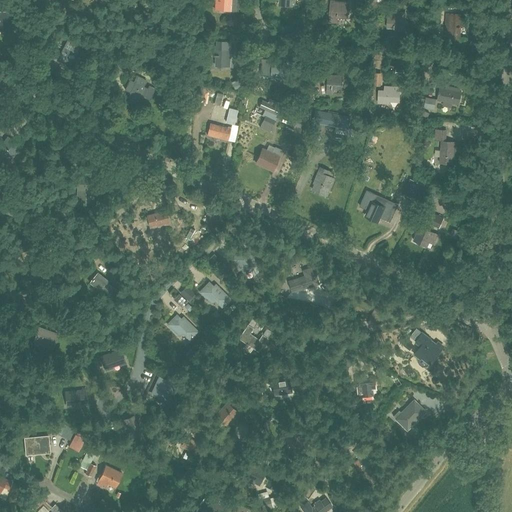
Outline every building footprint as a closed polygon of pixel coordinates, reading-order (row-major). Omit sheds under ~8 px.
[(215,0),(215,10),(238,11),(238,0),(215,0)] [(331,1),(330,22),(337,22),(338,17),(348,17),(349,3),(334,2),(334,1),(331,1)] [(0,28),(3,29),(3,31),(8,31),(8,25),(14,26),(14,15),(14,13),(0,11),(0,28)] [(388,22),(387,27),(394,28),(395,27),(405,28),(406,14),(390,13),(390,22),(388,22)] [(446,20),(446,37),(460,38),(460,27),(462,27),(463,14),(447,14),(446,20)] [(67,40),(58,58),(67,62),(68,60),(72,62),(80,47),(67,40)] [(209,45),(208,54),(213,54),(213,55),(216,55),(216,65),(229,66),(230,43),(217,42),(217,45),(209,45)] [(261,58),(260,75),(270,76),(286,77),(286,63),(271,62),(271,64),(269,64),(269,59),(261,58)] [(132,65),(130,70),(139,74),(141,69),(132,65)] [(146,70),(144,74),(152,78),(154,73),(146,70)] [(328,74),(327,93),(332,93),(332,88),(343,89),(343,75),(328,74)] [(131,81),(125,92),(131,95),(130,97),(143,104),(145,100),(149,102),(155,90),(149,87),(148,90),(145,88),(147,82),(137,77),(134,83),(131,81)] [(440,87),(438,99),(459,103),(462,92),(459,91),(460,88),(446,86),(446,88),(440,87)] [(379,91),(379,102),(389,103),(389,100),(400,101),(400,87),(385,87),(385,91),(379,91)] [(426,97),(424,107),(431,108),(433,98),(426,97)] [(262,102),(259,108),(266,111),(263,117),(265,118),(262,123),(272,128),(282,106),(271,101),(269,105),(262,102)] [(229,108),(226,122),(234,124),(238,110),(229,108)] [(316,108),(313,120),(324,123),(328,112),(316,108)] [(210,123),(207,135),(228,140),(231,129),(231,128),(231,127),(228,126),(228,128),(210,123)] [(270,133),(272,128),(262,123),(260,128),(270,133)] [(0,143),(0,151),(10,160),(20,147),(8,137),(2,145),(0,143)] [(442,140),(440,162),(452,163),(453,162),(455,162),(456,142),(454,142),(454,141),(442,140)] [(426,141),(423,146),(428,149),(431,144),(426,141)] [(331,153),(335,149),(330,144),(320,153),(329,162),(335,157),(331,153)] [(262,147),(255,161),(272,169),(279,155),(278,155),(280,150),(274,147),(274,148),(272,152),(267,150),(262,147)] [(336,174),(321,167),(312,189),(326,196),(336,174)] [(79,176),(77,202),(85,203),(86,191),(94,192),(95,177),(79,176)] [(421,184),(406,178),(399,193),(414,200),(421,184)] [(432,188),(430,194),(440,198),(442,192),(432,188)] [(367,191),(361,206),(368,209),(365,215),(379,221),(380,218),(390,222),(396,207),(386,202),(384,206),(373,201),(376,195),(367,191)] [(167,211),(148,216),(151,228),(170,223),(167,211)] [(430,211),(426,221),(433,224),(434,222),(440,224),(443,217),(430,211)] [(415,224),(413,230),(417,232),(414,240),(427,246),(429,242),(434,244),(439,234),(420,226),(415,224)] [(381,239),(387,230),(382,227),(377,236),(381,239)] [(190,228),(186,237),(191,240),(196,231),(190,228)] [(241,250),(232,259),(244,270),(247,267),(254,274),(262,266),(260,264),(248,252),(246,254),(241,250)] [(305,276),(288,281),(291,292),(297,290),(318,283),(313,268),(303,271),(305,276)] [(98,273),(93,280),(103,287),(99,292),(109,300),(117,290),(108,283),(109,281),(98,273)] [(209,282),(200,292),(212,304),(216,300),(222,306),(230,299),(216,285),(213,287),(209,282)] [(187,286),(180,293),(188,300),(195,294),(187,286)] [(461,295),(458,301),(465,306),(469,300),(461,295)] [(353,298),(349,307),(366,314),(370,305),(353,298)] [(376,308),(370,319),(375,322),(381,311),(376,308)] [(181,319),(177,315),(168,324),(180,336),(183,333),(190,339),(197,331),(183,317),(181,319)] [(254,346),(260,350),(265,341),(269,336),(263,332),(259,337),(251,332),(254,327),(248,323),(239,337),(245,341),(242,345),(251,351),(254,346)] [(99,334),(104,331),(100,324),(95,326),(99,334)] [(308,346),(322,337),(318,330),(317,331),(312,325),(307,328),(311,334),(307,336),(308,337),(304,340),(308,346)] [(44,342),(54,346),(58,334),(40,328),(34,343),(43,346),(44,342)] [(407,340),(410,342),(411,343),(414,339),(416,341),(422,346),(416,352),(430,363),(443,346),(438,342),(434,347),(429,343),(429,342),(430,341),(430,340),(430,339),(429,338),(422,333),(423,333),(422,332),(416,328),(407,340)] [(111,354),(97,368),(107,378),(121,364),(120,363),(118,364),(113,359),(114,357),(111,354)] [(361,375),(361,377),(356,377),(357,388),(358,393),(362,393),(362,396),(373,395),(372,389),(375,388),(374,375),(367,376),(367,374),(361,375)] [(159,378),(155,387),(162,390),(159,397),(168,401),(175,385),(170,383),(171,381),(170,380),(169,382),(159,378)] [(35,385),(36,389),(46,386),(44,381),(35,385)] [(275,394),(293,391),(291,381),(273,384),(275,394)] [(84,395),(86,394),(86,390),(66,392),(67,406),(87,404),(87,402),(85,402),(84,395)] [(419,405),(414,400),(400,414),(398,412),(393,416),(407,429),(421,415),(417,411),(418,410),(418,408),(417,407),(419,405)] [(239,411),(228,402),(216,416),(227,425),(239,411)] [(132,416),(133,419),(125,422),(124,420),(123,420),(131,439),(144,433),(136,414),(132,416)] [(70,427),(65,437),(70,439),(75,429),(70,427)] [(281,437),(285,440),(301,449),(306,440),(291,430),(289,434),(285,431),(281,437)] [(51,453),(49,436),(25,438),(27,455),(51,453)] [(183,445),(198,455),(203,446),(188,436),(183,445)] [(81,458),(90,443),(81,438),(72,453),(81,458)] [(97,466),(91,463),(96,452),(87,448),(79,466),(88,471),(86,474),(92,476),(97,466)] [(360,471),(374,461),(368,452),(366,453),(362,448),(357,452),(361,457),(354,462),(360,471)] [(250,465),(244,477),(249,480),(248,481),(253,484),(254,482),(259,485),(265,472),(260,470),(260,468),(255,466),(255,467),(250,465)] [(106,466),(98,484),(107,489),(109,484),(116,487),(123,474),(106,466)] [(97,468),(92,477),(98,480),(103,471),(97,468)] [(68,473),(65,481),(70,483),(74,475),(68,473)] [(0,493),(1,494),(5,483),(11,485),(12,482),(0,476),(0,493)] [(306,499),(315,502),(319,490),(310,487),(306,499)] [(24,508),(26,510),(31,505),(35,510),(48,497),(41,491),(24,508)] [(213,511),(229,511),(233,503),(213,494),(206,509),(213,511)] [(259,500),(261,505),(270,502),(268,497),(259,500)] [(325,511),(333,507),(332,505),(326,498),(321,502),(320,500),(315,504),(316,506),(313,508),(308,502),(301,507),(305,511),(325,511)] [(274,502),(276,511),(282,510),(280,500),(274,502)] [(287,509),(295,510),(297,503),(288,502),(287,509)]
